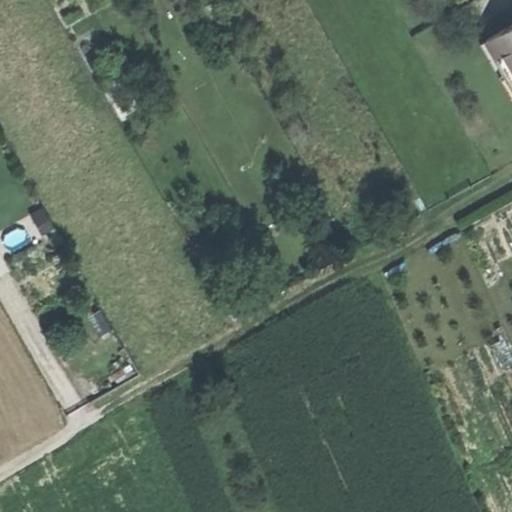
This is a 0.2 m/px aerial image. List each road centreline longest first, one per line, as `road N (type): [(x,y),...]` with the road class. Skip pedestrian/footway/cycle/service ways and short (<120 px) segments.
road 1 (track): [(0,477),(511,179)]
road 2 (unknown): [(0,278),(89,424)]
